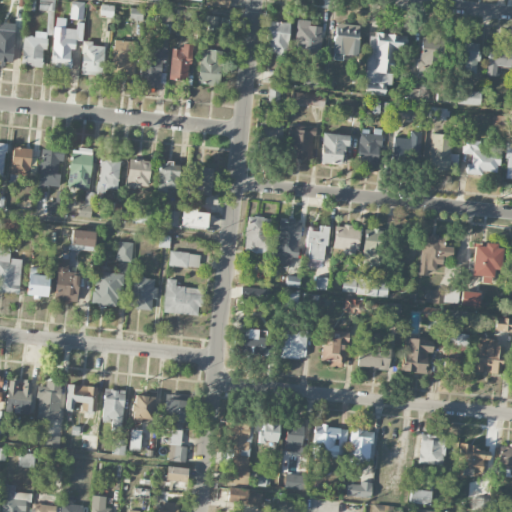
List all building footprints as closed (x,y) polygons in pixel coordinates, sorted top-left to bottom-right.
[(55,0),(39,0),(38,10),(54,12),(55,0)] [(205,0),(205,6),(229,9),(229,0),(205,0)] [(84,2),(71,1),(70,19),(83,20),(84,2)] [(113,6),(101,4),(100,15),(112,16),(113,6)] [(129,18),(141,20),(143,10),(131,8),(129,18)] [(171,24),(172,12),(158,11),(156,22),(171,24)] [(230,18),(203,16),(202,30),(228,32),(230,18)] [(51,67),(71,68),(73,40),(82,41),(83,23),(77,23),(76,29),(65,29),(66,19),(55,18),(51,67)] [(294,58),(320,59),(321,26),(309,26),(310,21),(296,20),(294,58)] [(14,23),(0,22),(0,62),(12,64),(14,23)] [(289,40),(290,23),(266,22),(266,53),(276,53),(275,60),(283,60),(284,40),(289,40)] [(358,56),(359,25),(335,24),(333,60),(342,60),(342,55),(358,56)] [(24,35),(20,65),(43,68),(47,32),(35,31),(34,37),(24,35)] [(407,37),(369,33),(364,81),(391,84),(394,52),(405,53),(407,37)] [(418,77),(430,77),(430,62),(440,63),(440,38),(419,38),(418,77)] [(104,47),(91,46),(92,41),(82,41),(81,73),(103,74),(104,47)] [(134,41),(112,41),(111,75),(133,75),(134,41)] [(152,46),(140,46),(138,86),(160,87),(162,41),(152,41),(152,46)] [(477,43),(460,43),(459,73),(476,74),(477,43)] [(188,81),(192,45),(182,44),(182,50),(171,49),(169,79),(188,81)] [(494,67),(510,67),(511,47),(487,46),(486,76),(494,76),(494,67)] [(198,84),(219,85),(221,50),(200,50),(198,84)] [(385,96),(386,84),(367,83),(366,94),(385,96)] [(278,103),(280,90),(269,89),(268,102),(278,103)] [(479,105),(479,92),(459,91),(459,104),(479,105)] [(295,105),(319,106),(320,94),(295,93),(295,105)] [(427,118),(446,122),(448,110),(429,107),(427,118)] [(281,125),(258,125),(258,145),(281,144),(281,125)] [(314,128),(288,126),(287,158),(312,160),(314,128)] [(421,132),(410,131),(409,139),(394,137),(392,158),(418,161),(421,132)] [(356,165),(379,168),(383,136),(360,133),(356,165)] [(320,163),(342,164),(342,147),(347,147),(348,135),(321,134),(320,163)] [(449,154),(451,135),(431,134),(429,169),(456,171),(457,154),(449,154)] [(465,174),(481,175),(481,171),(497,172),(498,154),(479,153),(479,141),(462,140),(462,154),(471,155),(471,164),(466,164),(465,174)] [(503,178),(511,179),(511,143),(506,143),(503,178)] [(31,149),(12,148),(10,176),(29,177),(31,149)] [(38,187),(60,187),(61,151),(40,150),(38,187)] [(69,188),(90,188),(91,151),(70,151),(69,188)] [(97,186),(117,189),(120,159),(101,157),(97,186)] [(149,188),(150,160),(128,159),(127,187),(149,188)] [(157,190),(177,191),(179,164),(159,163),(157,190)] [(210,195),(211,167),(186,166),(185,194),(210,195)] [(122,204),(106,202),(104,219),(120,220),(122,204)] [(78,216),(90,218),(92,207),(79,205),(78,216)] [(181,210),(181,228),(207,229),(207,213),(195,213),(195,210),(181,210)] [(244,252),(267,253),(268,217),(246,216),(244,252)] [(0,225),(0,231),(21,232),(21,219),(0,219),(0,225)] [(273,264),(290,264),(290,257),(298,257),(299,219),(275,219),(273,264)] [(325,259),(326,227),(308,226),(306,258),(325,259)] [(342,254),(357,256),(360,228),(335,226),(333,246),(343,247),(342,254)] [(362,267),(385,268),(386,230),(364,229),(362,267)] [(95,231),(72,230),(71,245),(94,247),(95,231)] [(419,276),(426,276),(426,271),(435,271),(435,264),(442,265),(442,257),(451,258),(452,247),(443,247),(444,237),(421,235),(419,276)] [(132,242),(117,242),(116,261),(131,261),(132,242)] [(472,246),(471,276),(480,276),(480,283),(491,283),(491,269),(499,270),(500,245),(482,244),(482,246),(472,246)] [(21,259),(9,259),(10,250),(0,249),(0,292),(19,294),(21,259)] [(198,268),(200,254),(169,251),(168,265),(198,268)] [(79,276),(67,275),(69,260),(58,259),(54,299),(76,302),(79,276)] [(38,275),(39,268),(29,267),(27,296),(48,297),(49,276),(38,275)] [(118,306),(120,274),(94,272),(92,304),(118,306)] [(151,310),(152,298),(156,299),(157,287),(153,287),(154,279),(131,277),(130,308),(151,310)] [(326,278),(314,278),(314,290),(326,291),(326,278)] [(163,313),(198,316),(200,295),(194,295),(195,288),(175,286),(175,280),(166,279),(163,313)] [(386,283),(366,282),(365,296),(386,297),(386,283)] [(240,299),(268,301),(269,288),(241,287),(240,299)] [(442,303),(443,291),(425,290),(425,303),(442,303)] [(480,293),(461,290),(459,305),(478,308),(480,293)] [(298,294),(284,293),(283,302),(297,302),(298,294)] [(344,312),(358,313),(358,303),(345,303),(344,312)] [(399,304),(385,304),(385,317),(400,316),(399,304)] [(443,323),(468,324),(469,311),(444,310),(443,323)] [(495,331),(511,331),(511,318),(495,318),(495,331)] [(264,356),(267,331),(247,329),(246,343),(240,342),(239,353),(264,356)] [(305,359),(306,333),(281,332),(280,358),(305,359)] [(467,334),(446,333),(444,373),(465,374),(467,334)] [(322,338),(321,361),(334,362),(333,367),(345,368),(347,336),(332,335),(331,338),(322,338)] [(356,368),(387,369),(388,343),(370,342),(371,337),(358,336),(356,368)] [(503,347),(494,346),(494,339),(476,338),(473,372),(482,372),(482,365),(490,366),(490,373),(501,374),(503,347)] [(432,340),(403,339),(402,372),(427,373),(427,352),(431,353),(432,340)] [(7,380),(6,413),(30,414),(31,382),(20,381),(7,380)] [(45,386),(37,386),(36,418),(59,419),(61,383),(45,382),(45,386)] [(81,411),(95,412),(96,387),(67,385),(66,409),(73,409),(73,402),(81,403),(81,411)] [(111,420),(111,431),(121,432),(123,390),(103,389),(102,420),(111,420)] [(153,420),(154,396),(133,396),(133,420),(153,420)] [(180,446),(185,401),(165,399),(162,422),(170,423),(166,460),(185,462),(186,447),(180,446)] [(276,443),(277,421),(262,420),(262,431),(258,431),(257,442),(276,443)] [(247,483),(249,422),(227,421),(226,453),(230,453),(229,482),(247,483)] [(284,451),(302,452),(303,422),(285,422),(284,451)] [(346,428),(312,426),(311,456),(345,458),(346,428)] [(141,430),(131,429),(129,449),(139,450),(141,430)] [(372,430),(349,430),(348,464),(358,465),(358,459),(371,460),(372,430)] [(443,436),(419,435),(419,464),(442,465),(443,436)] [(44,447),(59,448),(60,437),(45,436),(44,447)] [(111,455),(124,455),(125,440),(112,439),(111,455)] [(511,476),(511,445),(498,445),(498,476),(511,476)] [(481,477),(482,464),(487,465),(488,448),(462,447),(460,476),(481,477)] [(18,467),(33,468),(34,454),(19,453),(18,467)] [(187,468),(167,466),(165,481),(186,483),(187,468)] [(266,486),(267,475),(251,474),(250,486),(266,486)] [(283,489),(303,490),(304,475),(284,474),(283,489)] [(347,482),(345,496),(370,499),(371,485),(347,482)] [(1,511),(23,511),(25,493),(15,493),(15,485),(4,485),(1,511)] [(260,505),(261,490),(228,489),(227,504),(260,505)] [(501,501),(502,490),(490,489),(490,500),(501,501)] [(428,505),(428,491),(409,490),(408,504),(428,505)] [(73,504),(74,495),(63,493),(60,511),(82,511),(83,506),(73,504)] [(105,496),(90,496),(89,511),(109,511),(109,508),(105,508),(105,496)] [(31,511),(59,511),(60,507),(32,503),(31,511)] [(150,510),(150,511),(174,511),(175,503),(162,503),(161,510),(150,510)]
